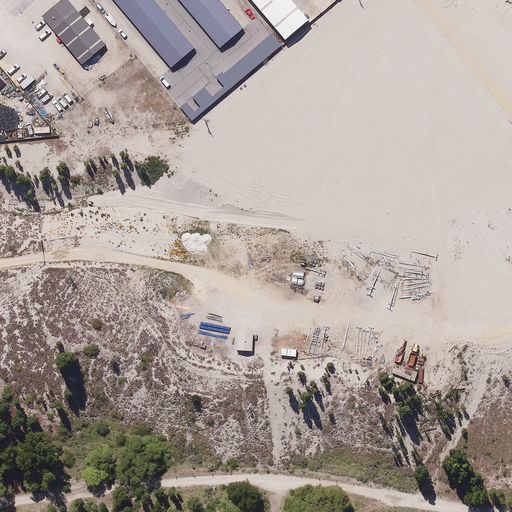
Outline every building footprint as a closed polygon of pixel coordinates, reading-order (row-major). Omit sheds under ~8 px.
[(105,44),(67,0),(66,0),(43,19),(81,64),(105,44)] [(196,48),(155,0),(114,0),(172,68),(196,48)] [(246,27),(222,0),(181,0),(222,47),(246,27)] [(307,20),(290,0),(247,0),(282,41),(307,20)] [(281,46),(271,35),(218,79),(224,87),(214,95),(206,87),(193,99),(200,106),(195,110),(188,102),(182,107),(193,119),(281,46)] [(258,325),(235,326),(236,346),(253,345),(253,335),(258,335),(258,325)]
